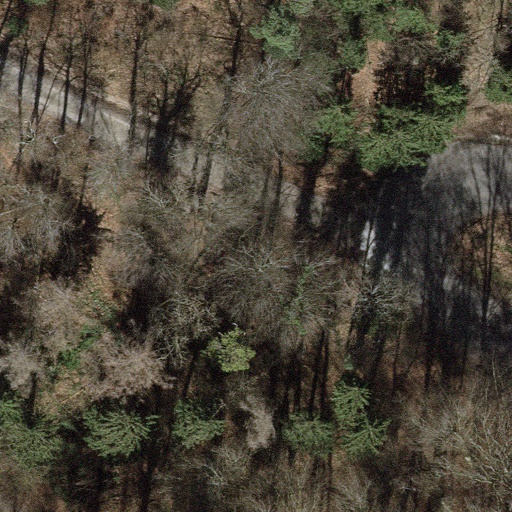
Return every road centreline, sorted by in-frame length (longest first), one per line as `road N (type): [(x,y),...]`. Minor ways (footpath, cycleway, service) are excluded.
road 1 (track): [(398,237),(40,91),(0,65)]
road 2 (unclassified): [(511,339),(430,302),(404,274),(398,237),(423,195),(448,176),(511,175)]
